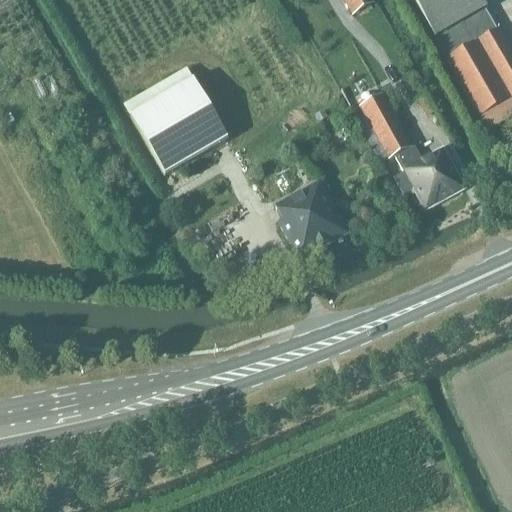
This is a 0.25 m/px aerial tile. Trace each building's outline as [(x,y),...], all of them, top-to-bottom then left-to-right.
[(369,0),(341,0),(352,18),(374,6),(369,0)] [(411,0),(435,42),(436,42),(448,62),(445,64),(478,121),(511,102),(478,44),(497,34),(478,0),(411,0)] [(123,108),(159,171),(164,178),(227,142),(186,72),(123,108)] [(382,97),(359,110),(388,163),(394,159),(403,176),(394,181),(402,196),(411,191),(424,214),(463,192),(441,152),(420,164),(412,149),(411,149),(399,128),(396,122),(393,117),(391,114),(389,109),(386,104),(383,99),(382,97)] [(311,140),(291,105),(269,118),(288,153),(311,140)] [(32,132),(50,148),(66,129),(48,113),(32,132)] [(274,209),(282,223),(277,225),(298,264),(346,237),(317,185),(274,209)]
